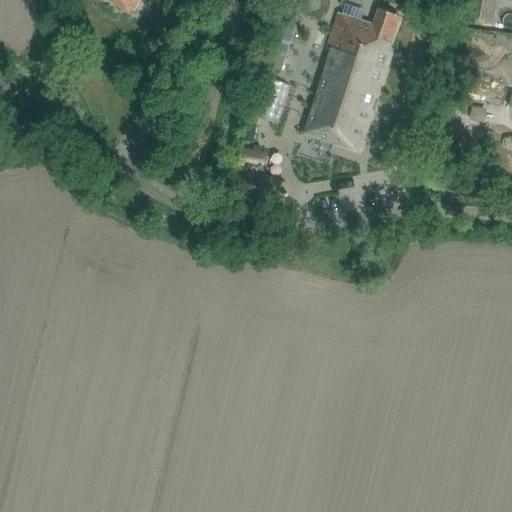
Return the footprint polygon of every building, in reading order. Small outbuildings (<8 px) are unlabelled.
[(109,0),(133,13),(139,0),(146,0),(147,0),(109,0)] [(496,0),(472,0),(470,17),(493,21),(496,0)] [(302,132),(359,151),(392,52),(400,16),(378,9),(373,24),(338,13),(327,49),(302,132)] [(285,19),(269,70),(281,74),(297,23),(285,19)] [(269,77),(257,113),(278,120),(289,84),(269,77)] [(261,148),(267,119),(255,117),(249,146),(261,148)] [(234,193),(273,200),(277,181),(253,176),(254,168),(263,170),(265,154),(242,150),(239,166),(245,167),(243,175),(238,174),(234,193)]
